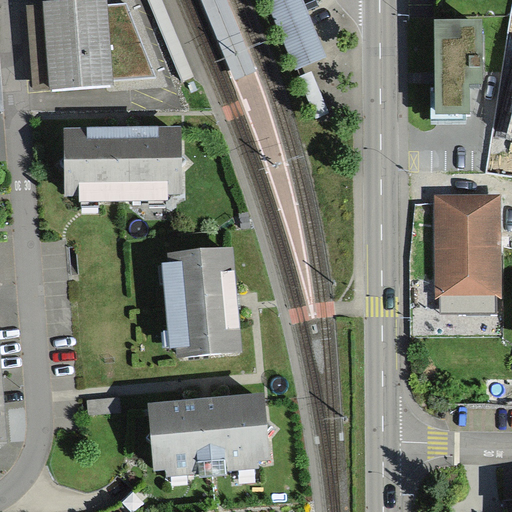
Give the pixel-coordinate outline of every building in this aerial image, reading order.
[(116,83),(109,0),(43,0),(45,4),(51,88),(116,83)] [(160,0),(148,0),(183,80),(193,75),(160,0)] [(226,0),(200,0),(234,81),(257,73),(226,0)] [(325,58),(301,0),(265,0),(293,71),(325,58)] [(34,90),(51,88),(45,4),(28,5),(34,90)] [(481,23),(435,24),(437,92),(430,92),(431,122),(465,122),(465,115),(470,115),(469,88),(482,88),(481,23)] [(329,112),(312,71),(300,76),(317,117),(329,112)] [(180,125),(63,128),(64,195),(81,194),(81,201),(167,199),(167,194),(182,194),(180,125)] [(501,196),(437,196),(437,296),(441,296),(441,312),(495,311),(495,295),(502,295),(502,246),(501,196)] [(237,299),(233,248),(170,254),(171,264),(165,265),(172,345),(178,344),(180,356),(242,350),(237,299)] [(147,404),(155,471),(166,469),(167,478),(258,468),(257,458),(270,457),(263,391),(147,404)] [(120,396),(87,400),(88,414),(122,411),(120,396)]
